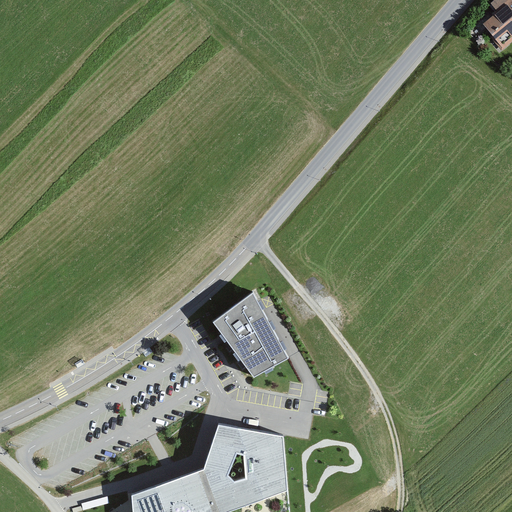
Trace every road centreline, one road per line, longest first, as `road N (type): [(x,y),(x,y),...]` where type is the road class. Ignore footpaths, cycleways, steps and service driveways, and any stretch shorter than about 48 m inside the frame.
road 1 (tertiary): [(461,0),(191,301),(146,337),(0,420)]
road 2 (track): [(259,232),(373,386),(396,435),(401,511)]
